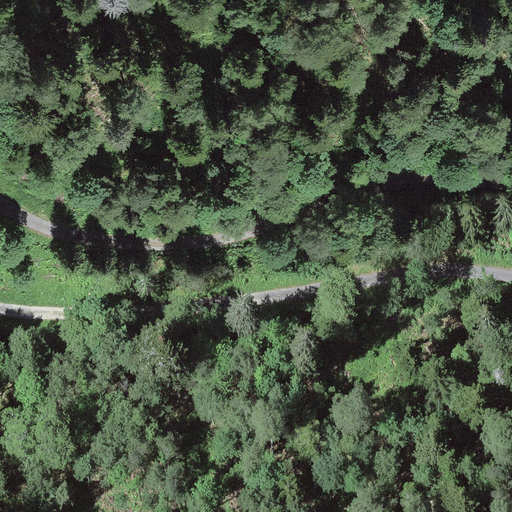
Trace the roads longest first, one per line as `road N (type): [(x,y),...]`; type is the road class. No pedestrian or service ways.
road 1 (track): [(511,187),(371,185),(252,232),(160,244),(66,233),(0,201)]
road 2 (track): [(0,309),(118,317),(408,273),(511,278)]
